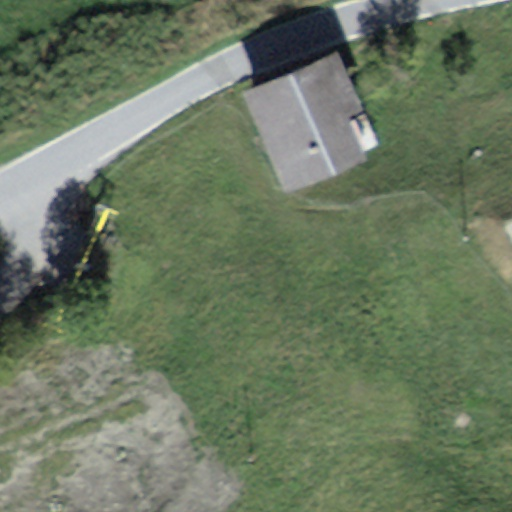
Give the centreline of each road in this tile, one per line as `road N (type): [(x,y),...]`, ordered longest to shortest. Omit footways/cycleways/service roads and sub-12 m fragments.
road 1 (tertiary): [(0,194),(228,61),(417,0)]
road 2 (track): [(0,296),(28,265),(32,179)]
